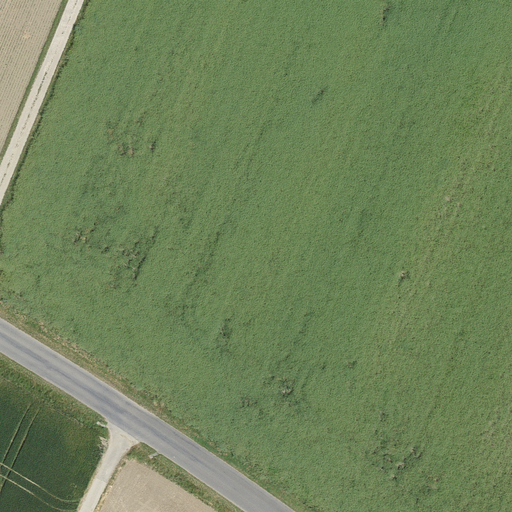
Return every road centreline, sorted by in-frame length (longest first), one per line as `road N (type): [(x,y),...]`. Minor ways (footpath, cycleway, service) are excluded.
road 1 (unclassified): [(264,511),(133,418),(0,339)]
road 2 (track): [(78,0),(0,193)]
